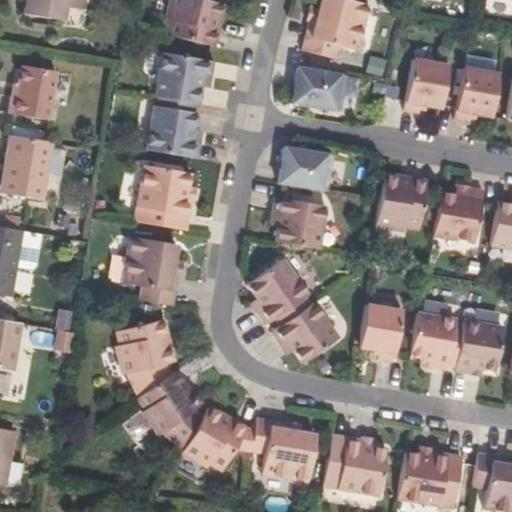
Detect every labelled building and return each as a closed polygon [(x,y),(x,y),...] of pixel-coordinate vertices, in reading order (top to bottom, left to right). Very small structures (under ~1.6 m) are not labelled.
[(11,0),(9,18),(51,25),(53,12),(66,13),(68,0),(11,0)] [(503,0),(460,0),(459,7),(473,9),(472,13),(501,18),(503,0)] [(159,58),(197,68),(201,54),(198,53),(201,41),(204,41),(207,26),(165,16),(158,46),(162,47),(159,58)] [(289,51),(283,77),(310,84),(314,71),(329,75),(338,38),(301,28),(297,43),(295,52),(289,51)] [(297,43),(289,40),(286,50),(289,51),(295,52),(297,43)] [(42,73),(11,67),(4,98),(0,98),(0,115),(33,121),(42,73)] [(186,98),(194,99),(197,84),(146,75),(138,119),(142,119),(154,122),(177,126),(182,126),(184,109),(186,98)] [(403,128),(424,131),(431,88),(394,83),(391,107),(387,128),(386,134),(401,136),(403,128)] [(324,133),(330,98),(280,89),(274,125),(324,133)] [(475,139),(482,97),(446,91),(442,117),(440,130),(438,142),(453,144),(454,136),(475,139)] [(186,98),(184,109),(193,109),(194,99),(186,98)] [(511,101),(497,99),(490,141),(510,144),(509,153),(511,153),(511,101)] [(154,122),(142,119),(141,129),(136,128),(136,133),(136,135),(129,172),(142,174),(181,181),(183,166),(176,165),(176,159),(177,154),(179,144),(179,141),(180,135),(177,135),(177,126),(154,122)] [(36,143),(0,136),(0,197),(25,203),(36,143)] [(185,154),(177,154),(176,159),(176,165),(183,166),(185,154)] [(267,169),(261,205),(311,213),(317,177),(267,169)] [(117,244),(168,252),(173,222),(169,222),(170,209),(172,195),(130,188),(126,188),(125,194),(117,244)] [(383,202),(383,198),(368,196),(359,246),(388,251),(388,247),(403,248),(410,203),(396,200),(395,204),(383,202)] [(450,218),(451,209),(451,207),(440,206),(440,216),(450,218)] [(169,222),(173,222),(177,222),(178,210),(170,209),(169,222)] [(468,212),(451,209),(450,218),(440,216),(425,213),(418,257),(459,264),(466,225),(468,212)] [(498,216),(497,226),(507,227),(509,218),(509,217),(498,216)] [(511,219),(509,218),(507,227),(497,226),(483,224),(475,267),(511,272),(511,219)] [(261,247),(259,264),(302,271),(308,228),(264,221),(258,220),(256,234),(255,236),(263,237),(262,243),(261,247)] [(0,221),(0,232),(11,235),(13,224),(0,221)] [(263,237),(255,236),(254,247),(261,247),(262,243),(263,237)] [(157,283),(157,281),(160,265),(114,257),(105,303),(125,306),(123,320),(156,326),(161,296),(161,295),(155,294),(157,283)] [(167,282),(157,281),(157,283),(155,294),(161,295),(161,296),(165,296),(167,282)] [(264,348),(294,326),(288,319),(291,316),(266,281),(231,306),(240,320),(247,329),(240,333),(249,346),(259,340),(264,348)] [(56,310),(54,329),(68,331),(70,311),(56,310)] [(247,329),(240,320),(233,325),(240,333),(247,329)] [(297,324),(294,326),(264,348),(254,354),(264,368),(270,363),(277,372),(287,385),(322,360),(297,324)] [(386,333),(351,327),(343,369),(364,373),(362,382),(377,384),(386,333)] [(56,331),(52,350),(68,354),(72,335),(56,331)] [(441,342),(401,336),(394,379),(408,381),(416,382),(416,390),(420,390),(422,391),(427,391),(429,392),(434,392),(434,388),(441,388),(447,352),(441,352),(441,348),(441,346),(441,342)] [(146,356),(150,354),(146,340),(100,352),(104,366),(100,367),(108,394),(112,394),(121,416),(149,396),(144,387),(155,379),(153,366),(149,367),(146,356)] [(488,350),(449,344),(447,352),(441,388),(440,394),(459,397),(459,391),(460,389),(468,391),(482,393),(483,381),(488,350)] [(511,354),(503,353),(496,395),(511,397),(511,354)] [(270,376),(277,372),(270,363),(264,368),(270,376)] [(202,408),(173,368),(145,388),(153,398),(131,413),(153,443),(175,427),(202,408)] [(416,382),(408,381),(407,390),(416,390),(416,382)] [(467,399),(468,391),(460,389),(459,391),(459,397),(459,398),(467,399)] [(183,441),(165,469),(165,471),(189,485),(192,482),(204,489),(207,485),(217,469),(235,472),(238,451),(229,449),(227,448),(215,442),(212,446),(201,440),(203,437),(189,430),(183,441)] [(204,437),(203,437),(201,440),(212,446),(215,442),(204,437)] [(272,443),(271,443),(240,439),(238,451),(235,472),(249,475),(246,494),(292,501),(299,455),(284,452),(271,450),(272,443)] [(271,440),(271,443),(272,443),(271,450),(284,452),(285,442),(271,440)] [(364,511),(371,471),(357,469),(345,467),(345,461),(316,457),(307,508),(331,511),(364,511)] [(346,458),(345,461),(345,467),(357,469),(359,460),(346,458)] [(404,468),(403,476),(416,478),(416,474),(416,470),(404,468)] [(440,511),(446,479),(416,474),(416,478),(403,476),(390,474),(383,511),(440,511)] [(511,511),(511,489),(508,489),(507,488),(494,487),(494,480),(464,475),(458,509),(472,511),(511,511)] [(494,477),(494,480),(494,487),(507,488),(508,479),(494,477)]
